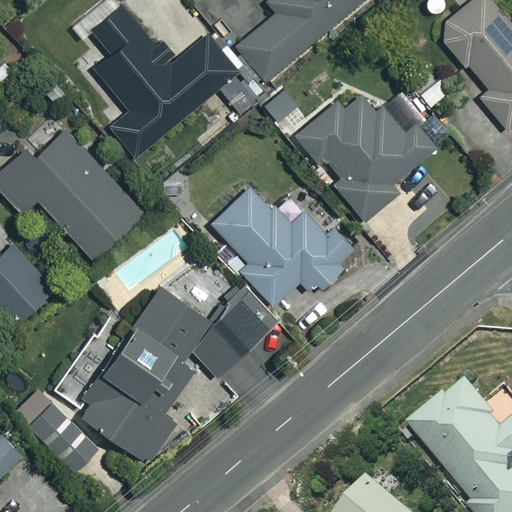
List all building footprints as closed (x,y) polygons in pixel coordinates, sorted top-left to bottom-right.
[(362,0),(264,0),(273,11),(234,43),(263,80),(362,0)] [(466,0),(444,19),(437,40),(462,70),(468,65),(486,87),(477,94),(504,126),(511,119),(511,26),(489,0),(466,0)] [(168,63),(120,3),(86,30),(106,56),(91,68),(126,112),(108,127),(131,155),(235,72),(204,34),(168,63)] [(340,40),(332,35),(329,41),(313,53),(324,67),(348,49),(340,40)] [(383,109),(351,91),(337,103),(333,100),(291,136),(363,219),(393,193),(386,186),(433,145),(413,121),(402,131),(383,109)] [(137,209),(60,126),(30,154),(21,144),(0,163),(0,191),(14,207),(29,193),(87,256),(137,209)] [(297,279),(315,298),(340,274),(332,265),(350,249),(330,227),(324,233),(300,207),(285,222),(248,183),(208,221),(246,260),(238,268),(271,303),(297,279)] [(0,246),(0,312),(9,321),(49,282),(7,239),(0,246)] [(212,317),(159,278),(67,404),(144,461),(174,420),(159,409),(196,359),(219,376),(268,311),(234,286),(212,317)] [(444,390),(407,419),(472,502),(468,506),(472,511),(511,511),(511,466),(511,465),(511,463),(511,417),(502,425),(465,379),(446,393),(444,390)] [(95,445),(47,400),(25,423),(73,468),(95,445)] [(0,511),(0,471),(16,453),(0,438),(0,511)] [(409,511),(367,477),(337,511),(409,511)]
